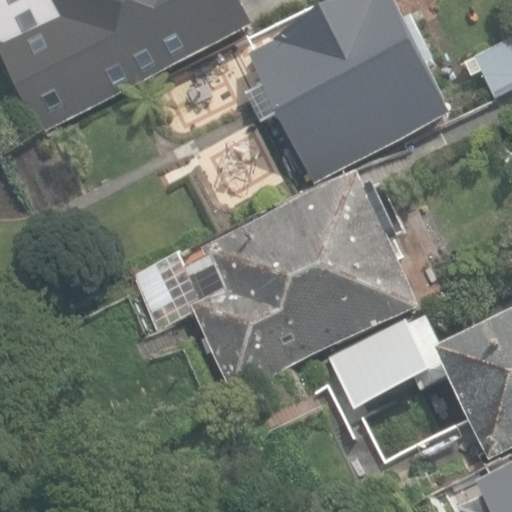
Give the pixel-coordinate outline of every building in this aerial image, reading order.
[(2,0),(45,88),(29,96),(45,130),(100,103),(102,109),(262,31),(246,0),(2,0)] [(371,0),(253,59),(318,187),(459,117),(399,0),(371,0)] [(511,42),(478,58),(498,99),(511,92),(511,42)] [(195,307),(235,398),(428,313),(370,180),(207,252),(211,260),(188,270),(203,304),(195,307)] [(452,370),(493,462),(511,453),(511,321),(451,349),(435,317),(343,358),(367,409),(452,370)] [(511,511),(511,468),(484,481),(492,496),(459,511),(511,511)]
